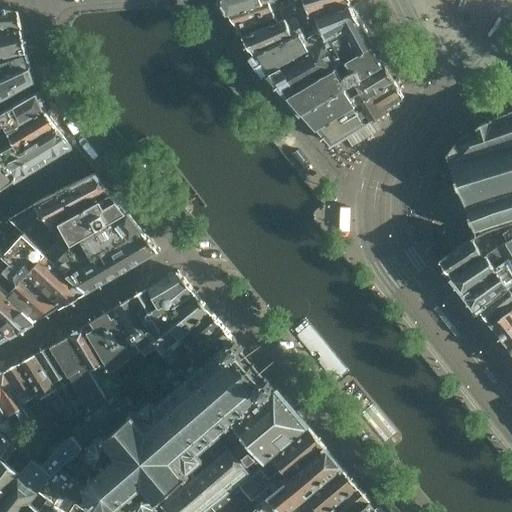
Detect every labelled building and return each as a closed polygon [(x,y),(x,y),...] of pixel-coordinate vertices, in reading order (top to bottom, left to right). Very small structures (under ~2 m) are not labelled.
[(263,4),(261,0),(220,0),(220,1),(229,13),(263,4)] [(292,0),(275,0),(279,9),(295,4),(292,0)] [(308,6),(306,0),(292,0),(295,4),(299,10),(307,24),(316,19),(308,6)] [(351,1),(350,0),(306,0),(308,6),(316,19),(351,1)] [(236,24),(274,11),(270,2),(263,4),(229,13),(236,24)] [(244,35),(299,10),(295,4),(279,9),(274,11),(236,24),(244,35)] [(353,4),(324,19),(333,35),(271,72),(290,94),(349,59),(375,44),(353,4)] [(0,31),(22,28),(18,12),(9,11),(10,8),(0,6),(0,31)] [(256,52),(303,29),(308,26),(307,24),(299,10),(244,35),(256,52)] [(271,72),(333,35),(324,19),(308,26),(316,37),(311,41),(303,29),(256,52),(271,72)] [(0,80),(31,67),(28,58),(27,52),(22,28),(0,31),(0,80)] [(385,64),(375,44),(349,59),(362,78),(367,75),(385,64)] [(305,111),(362,78),(349,59),(290,94),(305,111)] [(394,80),(391,74),(385,64),(367,75),(375,91),(394,80)] [(0,100),(35,81),(31,67),(0,80),(0,100)] [(319,128),(375,91),(367,75),(362,78),(305,111),(319,128)] [(375,118),(388,110),(386,107),(398,100),(403,96),(394,80),(375,91),(319,128),(332,143),(346,135),(352,146),(381,129),(375,118)] [(6,133),(47,111),(38,90),(0,111),(0,128),(3,127),(6,133)] [(511,229),(511,109),(482,123),(457,141),(447,154),(477,235),(494,227),(497,234),(511,229)] [(0,188),(73,146),(59,128),(47,111),(6,133),(0,136),(0,188)] [(58,223),(113,193),(97,172),(96,173),(35,203),(56,224),(58,223)] [(74,243),(129,211),(113,192),(113,193),(58,223),(74,243)] [(89,290),(58,260),(66,250),(57,243),(60,240),(54,225),(56,224),(35,203),(0,224),(0,285),(38,319),(89,290)] [(89,290),(160,249),(144,229),(129,211),(74,243),(66,250),(58,260),(89,290)] [(511,260),(502,243),(497,234),(494,227),(477,235),(466,241),(467,242),(442,259),(454,274),(467,290),(511,260)] [(511,237),(502,243),(511,260),(511,307),(492,320),(511,346),(511,237)] [(511,307),(511,260),(467,290),(492,320),(511,307)] [(162,355),(213,312),(178,270),(155,284),(116,306),(136,337),(143,348),(152,342),(152,336),(155,334),(165,345),(159,350),(162,355)] [(38,319),(0,285),(0,321),(13,334),(38,319)] [(143,348),(136,337),(116,306),(86,324),(121,383),(138,371),(130,358),(143,348)] [(173,367),(223,323),(213,312),(162,355),(173,367)] [(0,341),(13,334),(0,321),(0,341)] [(200,358),(204,362),(234,336),(223,323),(173,367),(153,384),(156,388),(158,390),(164,385),(170,392),(192,372),(188,368),(200,358)] [(121,383),(86,324),(69,333),(106,395),(112,390),(121,383)] [(106,395),(69,333),(52,343),(70,373),(74,380),(91,409),(93,412),(118,397),(112,390),(106,395)] [(221,435),(235,424),(276,389),(277,388),(276,386),(275,386),(268,377),(266,375),(265,376),(255,364),(255,362),(254,362),(253,362),(243,350),(245,349),(243,347),(235,338),(234,336),(164,397),(158,390),(156,388),(103,433),(99,436),(98,436),(97,439),(90,444),(86,443),(85,446),(88,446),(89,454),(87,456),(87,458),(91,457),(93,462),(94,465),(94,468),(93,469),(92,473),(94,475),(89,484),(86,484),(86,486),(89,487),(90,495),(88,496),(88,497),(87,498),(88,499),(91,498),(97,505),(95,508),(97,509),(99,507),(108,509),(108,511),(110,511),(110,509),(120,505),(122,507),(124,506),(126,505),(127,506),(130,505),(136,511),(135,511),(137,511),(138,511),(144,511),(149,511),(150,511),(157,506),(159,508),(165,502),(172,511),(202,511),(211,505),(240,480),(251,471),(229,444),(221,435)] [(91,409),(74,380),(65,385),(61,378),(70,373),(52,343),(36,353),(67,402),(77,419),(91,409)] [(67,402),(36,353),(19,362),(42,396),(48,393),(57,408),(67,402)] [(42,396),(19,362),(4,371),(24,400),(23,401),(28,408),(44,399),(42,396)] [(24,400),(4,371),(0,373),(0,402),(8,415),(18,409),(24,420),(32,414),(28,408),(23,401),(24,400)] [(272,452),(307,423),(300,415),(287,399),(286,399),(277,388),(235,424),(242,433),(229,444),(245,463),(259,451),(265,458),(272,452)] [(60,468),(66,461),(85,446),(86,443),(90,444),(97,439),(98,436),(99,436),(103,433),(129,411),(118,397),(93,412),(91,409),(90,410),(89,412),(88,413),(87,415),(87,416),(87,418),(87,420),(87,422),(87,423),(55,449),(57,451),(42,464),(33,457),(27,465),(0,499),(0,511),(22,511),(31,502),(41,489),(60,468)] [(18,433),(49,407),(44,399),(28,408),(32,414),(24,420),(15,426),(18,433)] [(8,415),(0,402),(0,431),(11,440),(16,435),(18,433),(15,426),(8,415)] [(253,496),(322,441),(307,423),(272,452),(280,462),(268,473),(260,464),(251,471),(240,480),(253,496)] [(0,499),(27,465),(12,452),(18,446),(15,444),(20,438),(16,435),(11,440),(0,431),(0,455),(1,456),(0,457),(0,499)] [(284,511),(270,495),(327,447),(327,446),(322,441),(253,496),(240,480),(211,505),(216,511),(284,511)] [(284,511),(297,511),(347,471),(327,447),(270,495),(284,511)] [(50,511),(73,480),(60,468),(41,489),(48,497),(39,510),(31,502),(22,511),(50,511)] [(321,511),(329,511),(359,486),(353,478),(347,471),(297,511),(312,511),(318,507),(321,511)] [(66,511),(59,508),(68,495),(78,501),(86,487),(73,480),(50,511),(66,511)] [(357,511),(371,501),(372,500),(359,486),(329,511),(357,511)] [(381,511),(376,506),(371,501),(357,511),(381,511)]
